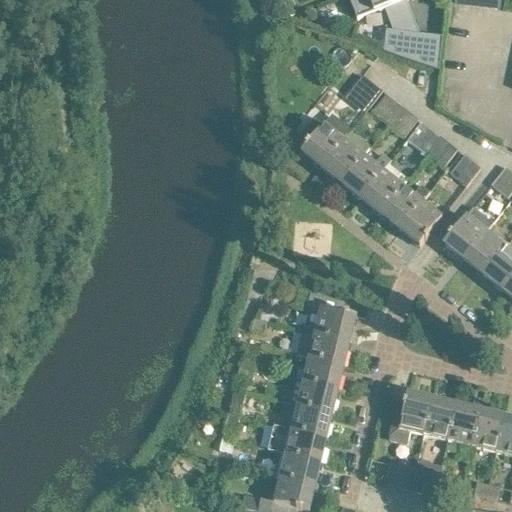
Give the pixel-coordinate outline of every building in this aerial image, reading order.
[(349,0),(358,21),(384,11),(385,10),(406,2),(408,1),(407,0),(349,0)] [(385,32),(382,54),(438,72),(442,39),(385,32)] [(368,113),(384,93),(364,78),(349,97),(368,113)] [(372,116),(388,128),(403,109),(388,97),(372,116)] [(405,142),(420,122),(403,109),(388,128),(405,142)] [(303,156),(322,171),(351,134),(331,118),(310,146),(309,145),(305,149),(306,150),(301,156),(302,157),(303,156)] [(411,146),(427,159),(442,140),(426,127),(411,146)] [(371,149),(351,134),(322,171),(342,186),(363,159),(371,149)] [(442,140),(427,159),(443,172),(459,153),(442,140)] [(482,171),(465,158),(450,178),(467,190),(482,171)] [(383,174),(363,159),(342,186),(361,202),(383,174)] [(511,174),(506,170),(491,188),(507,202),(511,196),(511,174)] [(402,190),(383,174),(361,202),(381,217),(402,190)] [(413,198),(402,190),(381,217),(400,232),(422,205),(430,194),(421,187),(413,198)] [(422,205),(400,232),(419,248),(420,249),(424,243),(425,244),(429,239),(428,239),(442,221),(422,205)] [(452,237),(451,236),(447,240),(448,241),(443,248),(444,248),(445,247),(464,262),(486,236),(493,226),(474,210),(452,237)] [(505,251),(488,238),(486,236),(464,262),(484,278),(505,251)] [(511,257),(505,251),(484,278),(503,293),(511,282),(511,257)] [(511,282),(503,293),(511,300),(511,282)] [(349,318),(349,317),(352,306),(299,293),(296,305),(321,312),(315,337),(349,345),(355,321),(356,321),(357,320),(349,318)] [(254,322),(252,333),(263,336),(266,325),(254,322)] [(349,345),(315,337),(304,333),(297,357),(310,361),(344,369),(349,345)] [(248,346),(246,357),(258,360),(260,348),(248,346)] [(338,393),(344,369),(310,361),(304,384),(338,393)] [(255,373),(240,369),(237,380),(252,384),(255,373)] [(304,384),(298,409),(332,417),(338,393),(304,384)] [(234,393),(231,405),(243,408),(246,396),(234,393)] [(394,421),(389,442),(408,446),(410,435),(423,438),(431,404),(408,398),(409,397),(407,397),(406,404),(404,404),(403,410),(404,410),(401,423),(394,421)] [(431,404),(423,438),(447,443),(456,410),(431,404)] [(274,428),(326,441),(332,417),(298,409),(284,405),(279,429),(274,428)] [(472,449),(480,415),(456,410),(447,443),(445,454),(456,456),(459,446),(472,449)] [(480,415),(472,449),(496,455),(505,421),(480,415)] [(228,417),(225,429),(237,432),(240,420),(228,417)] [(511,423),(505,421),(496,455),(511,459),(511,423)] [(320,465),(326,441),(274,428),(268,452),(320,465)] [(275,479),(280,480),(315,489),(320,465),(268,452),(268,454),(280,456),(275,479)] [(386,487),(405,492),(410,469),(391,464),(386,487)] [(414,494),(433,499),(439,476),(428,473),(430,467),(421,464),(414,494)] [(453,504),(456,492),(458,481),(439,476),(433,499),(453,504)] [(309,511),(315,489),(280,480),(274,505),(261,502),(258,511),(309,511)] [(474,496),(485,499),(487,488),(476,485),(474,496)] [(485,499),(496,501),(498,490),(487,488),(485,499)]
